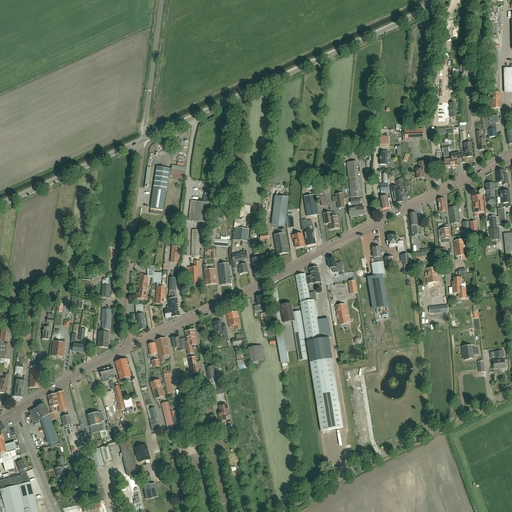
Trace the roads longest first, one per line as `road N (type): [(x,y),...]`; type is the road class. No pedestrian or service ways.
road 1 (residential): [(131,344),(511,155)]
road 2 (unclassified): [(142,140),(439,0)]
road 3 (unclassified): [(283,511),(367,461),(511,392)]
road 4 (unclassified): [(131,344),(126,266),(142,140)]
road 5 (unclassified): [(0,205),(142,140)]
road 6 (unclassified): [(142,140),(161,0)]
road 7 (residential): [(13,410),(131,344)]
